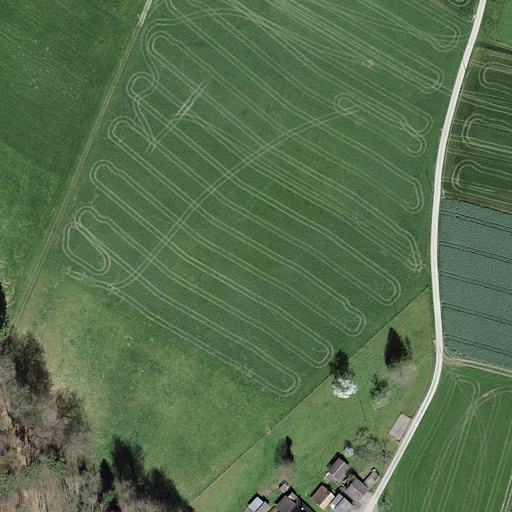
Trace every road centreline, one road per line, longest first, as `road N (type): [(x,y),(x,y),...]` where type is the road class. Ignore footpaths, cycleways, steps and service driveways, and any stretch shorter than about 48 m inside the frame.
road 1 (unclassified): [(483,0),(438,171),(436,379),(367,511)]
road 2 (track): [(149,0),(91,143)]
